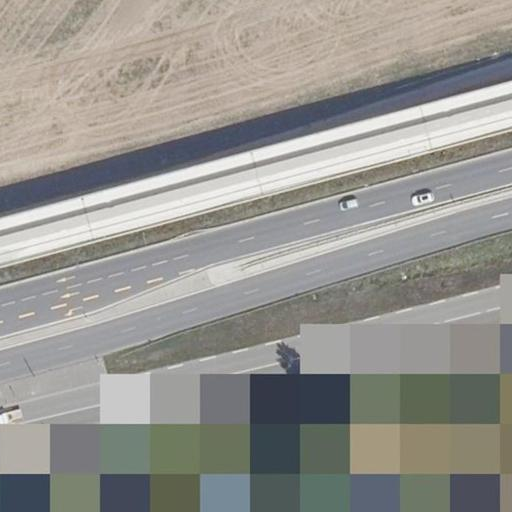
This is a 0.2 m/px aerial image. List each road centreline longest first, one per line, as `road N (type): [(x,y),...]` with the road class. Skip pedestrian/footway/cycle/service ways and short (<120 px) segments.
road 1 (primary): [(0,366),(511,214)]
road 2 (primary): [(511,167),(0,310)]
